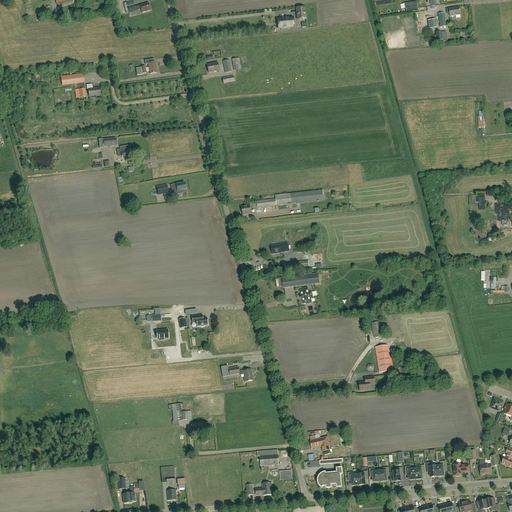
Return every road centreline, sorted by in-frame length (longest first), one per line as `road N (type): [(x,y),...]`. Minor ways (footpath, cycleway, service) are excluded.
road 1 (unclassified): [(307,500),(169,0)]
road 2 (residential): [(307,500),(511,482)]
road 3 (residential): [(170,511),(307,500)]
